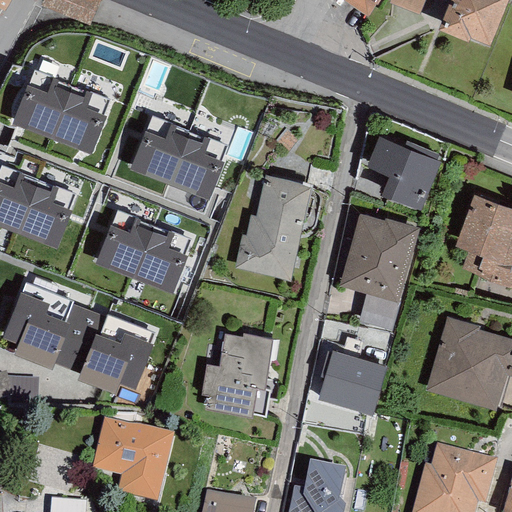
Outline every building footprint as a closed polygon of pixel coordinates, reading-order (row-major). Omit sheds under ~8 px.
[(88,18),(95,0),(44,0),(45,0),(88,18)] [(423,0),(396,0),(421,8),(423,0)] [(487,34),(501,0),(452,0),(443,22),(466,31),(468,26),(487,34)] [(40,82),(21,126),(97,157),(115,112),(40,82)] [(286,152),(298,137),(286,127),(274,142),(286,152)] [(156,128),(138,172),(215,203),(233,159),(156,128)] [(418,200),(434,162),(383,141),(374,160),(396,171),(389,188),(418,200)] [(306,185),(312,158),(293,154),(291,159),(274,155),(269,176),(306,185)] [(12,170),(0,200),(0,229),(62,253),(84,198),(12,170)] [(287,272),(306,185),(269,176),(259,218),(253,217),(249,238),(245,237),(240,263),(287,272)] [(511,207),(477,195),(460,241),(476,247),(470,262),(511,277),(511,207)] [(127,213),(105,263),(182,295),(203,244),(127,213)] [(387,223),(362,216),(344,280),(369,287),(394,295),(413,227),(388,220),(387,223)] [(164,338),(29,285),(4,346),(140,399),(164,338)] [(394,295),(369,287),(360,316),(393,326),(402,297),(394,295)] [(511,368),(511,367),(511,341),(474,331),(475,327),(449,319),(430,385),(492,403),(503,366),(511,368)] [(254,385),(262,386),(270,336),(244,331),(243,336),(227,333),(221,366),(208,363),(202,391),(208,392),(206,404),(250,412),(254,385)] [(357,358),(362,339),(346,335),(341,354),(357,358)] [(368,405),(379,365),(335,352),(323,393),(368,405)] [(0,397),(10,396),(6,374),(0,375),(0,397)] [(269,388),(262,386),(254,385),(250,412),(265,415),(269,388)] [(155,501),(170,440),(107,425),(98,467),(126,474),(122,492),(155,501)] [(479,498),(489,465),(440,451),(434,472),(427,470),(415,511),(470,511),(475,497),(479,498)] [(335,502),(341,475),(313,469),(308,494),(296,492),(291,511),(339,511),(340,509),(335,502)] [(84,511),(85,502),(51,499),(49,511),(84,511)]
